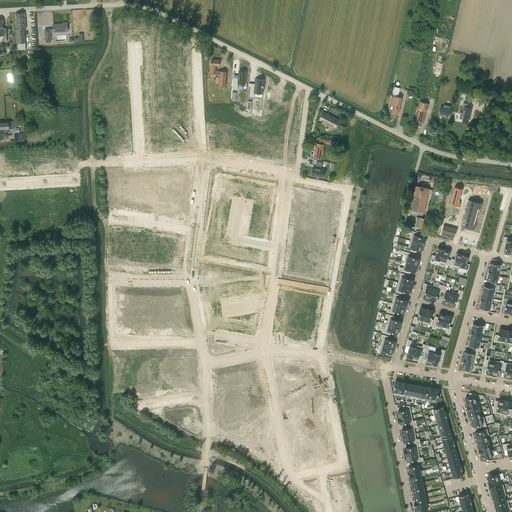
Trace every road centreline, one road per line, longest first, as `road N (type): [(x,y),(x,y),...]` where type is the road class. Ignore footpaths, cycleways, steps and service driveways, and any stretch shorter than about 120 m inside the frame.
road 1 (unclassified): [(0,10),(150,9),(422,146),(511,163)]
road 2 (residential): [(321,352),(352,194),(286,179)]
road 3 (residential): [(199,340),(124,342),(120,280),(190,279)]
road 4 (residential): [(328,511),(321,475),(273,411),(263,353)]
road 5 (residential): [(263,353),(286,179)]
road 6 (residential): [(141,160),(79,163),(79,179),(0,185)]
road 7 (residential): [(409,511),(384,366)]
